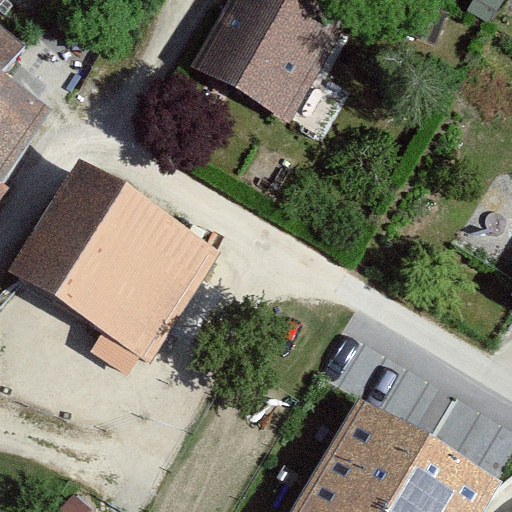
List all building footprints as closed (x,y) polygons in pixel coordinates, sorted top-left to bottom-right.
[(347,29),(294,0),(236,0),(193,78),(290,132),(347,29)] [(0,186),(53,121),(0,90),(26,53),(0,31),(0,186)] [(219,260),(79,175),(10,286),(151,372),(219,260)] [(301,511),(491,511),(499,499),(358,416),(301,511)] [(64,511),(85,511),(74,502),(64,511)]
